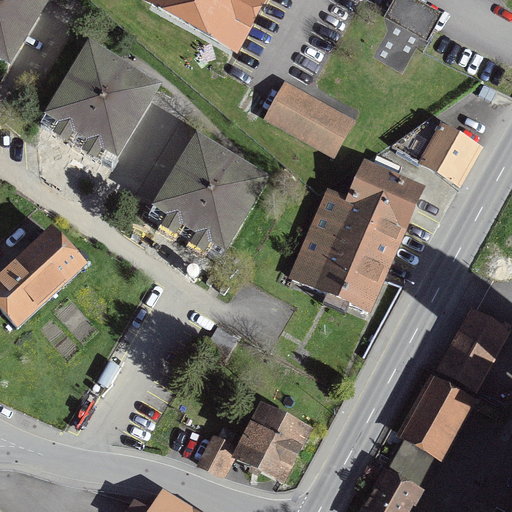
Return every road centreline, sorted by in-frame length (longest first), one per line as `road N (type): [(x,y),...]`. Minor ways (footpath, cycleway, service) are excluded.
road 1 (unknown): [(90,446),(172,304),(175,270),(0,142)]
road 2 (primary): [(317,511),(511,159)]
road 3 (residential): [(0,447),(165,482),(234,511)]
